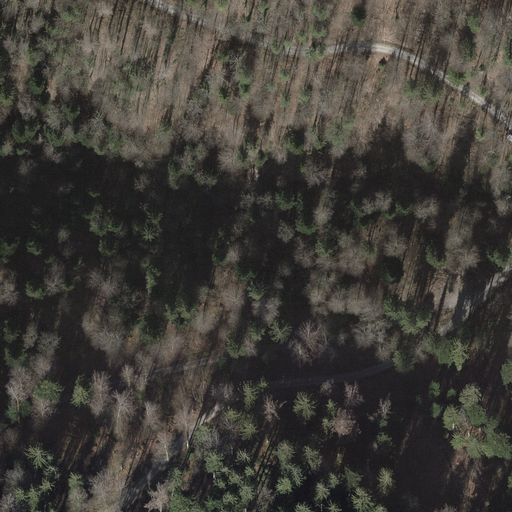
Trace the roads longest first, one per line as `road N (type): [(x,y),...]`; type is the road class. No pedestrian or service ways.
road 1 (track): [(484,290),(372,334),(139,377),(0,422)]
road 2 (track): [(511,263),(429,341),(378,367),(251,390),(212,412),(114,511)]
road 3 (track): [(151,0),(276,47),(370,44),(409,56),(511,124)]
